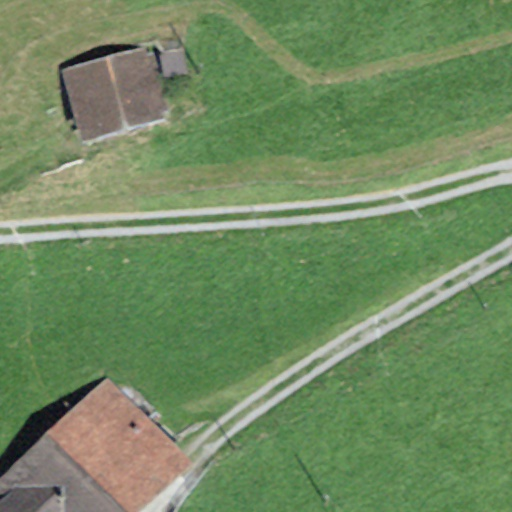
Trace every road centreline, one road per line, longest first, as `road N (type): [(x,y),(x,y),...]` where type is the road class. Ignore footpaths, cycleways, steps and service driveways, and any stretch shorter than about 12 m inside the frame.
road 1 (track): [(511,172),(352,211),(0,232)]
road 2 (track): [(196,452),(268,396),(511,251)]
